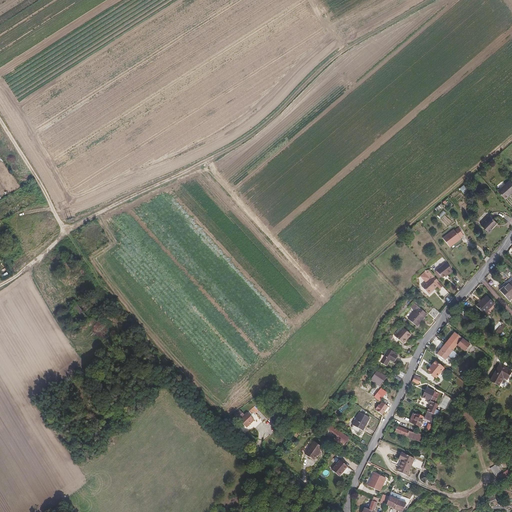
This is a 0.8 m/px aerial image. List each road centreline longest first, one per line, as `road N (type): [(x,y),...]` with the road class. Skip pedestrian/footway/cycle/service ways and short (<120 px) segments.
road 1 (track): [(427,0),(342,50),(250,137),(66,230)]
road 2 (residential): [(479,274),(417,353),(355,476),(348,511)]
road 3 (track): [(66,230),(231,432)]
road 4 (residential): [(231,432),(341,511)]
road 5 (track): [(0,128),(66,230)]
